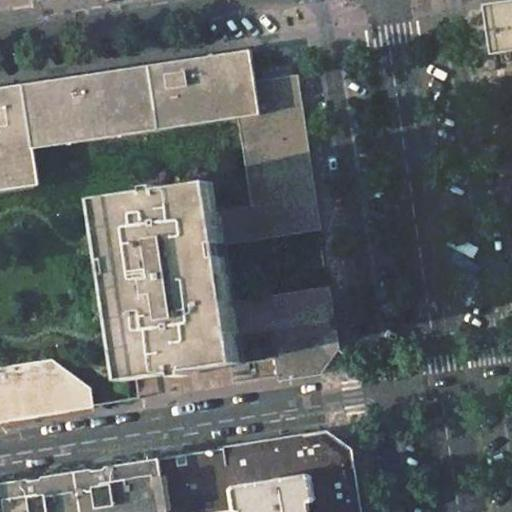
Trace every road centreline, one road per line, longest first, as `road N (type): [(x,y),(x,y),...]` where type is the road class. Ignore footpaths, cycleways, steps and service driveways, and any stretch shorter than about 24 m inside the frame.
road 1 (residential): [(325,0),(387,388)]
road 2 (residential): [(387,388),(0,452)]
road 3 (primary): [(390,0),(445,379)]
road 4 (residential): [(505,371),(449,0)]
road 5 (residential): [(84,21),(227,0)]
road 6 (primary): [(445,379),(464,511)]
road 7 (residential): [(387,388),(404,511)]
